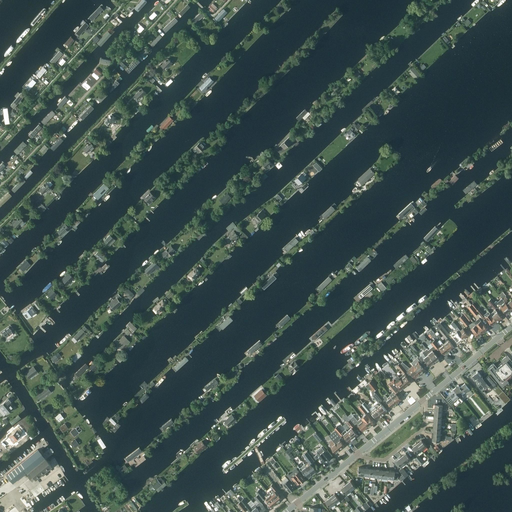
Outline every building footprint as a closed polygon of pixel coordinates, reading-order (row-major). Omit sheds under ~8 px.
[(146,2),(143,0),(141,0),(133,9),(137,13),(146,2)] [(186,5),(175,18),(179,21),(190,9),(186,5)] [(90,22),(101,9),(98,6),(87,18),(90,22)] [(150,7),(143,14),(146,17),(154,9),(150,7)] [(193,20),(196,23),(204,16),(200,13),(193,20)] [(146,17),(143,14),(136,22),(139,25),(146,17)] [(179,21),(175,18),(162,31),(165,35),(179,21)] [(109,30),(113,34),(122,25),(118,21),(109,30)] [(77,39),(88,26),(84,23),(73,35),(77,39)] [(96,43),(100,47),(111,36),(107,32),(96,43)] [(159,34),(147,48),(150,51),(163,38),(159,34)] [(391,37),(389,39),(392,42),(395,45),(398,43),(394,40),(391,37)] [(65,46),(68,48),(73,41),(71,39),(65,46)] [(95,49),(91,45),(85,52),(89,56),(95,49)] [(150,51),(147,48),(138,56),(142,60),(150,51)] [(48,62),(52,66),(62,55),(58,51),(48,62)] [(76,66),(82,62),(79,58),(73,62),(76,66)] [(125,71),(128,74),(140,61),(137,58),(125,71)] [(169,66),(172,63),(168,59),(161,65),(165,68),(168,65),(169,66)] [(34,77),(37,79),(45,70),(42,68),(34,77)] [(152,68),(148,73),(152,77),(156,72),(152,68)] [(357,70),(353,74),(356,77),(357,77),(359,79),(362,77),(359,74),(360,74),(357,70)] [(82,78),(84,81),(91,74),(88,72),(82,78)] [(209,86),(214,81),(210,77),(208,78),(208,77),(204,81),(204,82),(199,87),(204,92),(208,88),(207,87),(208,86),(209,86)] [(32,80),(24,88),(26,91),(35,83),(32,80)] [(105,92),(108,96),(120,83),(117,80),(105,92)] [(76,87),(68,96),(71,98),(79,90),(76,87)] [(57,93),(51,88),(44,97),(49,102),(57,93)] [(146,93),(141,89),(135,95),(138,98),(140,100),(141,100),(143,98),(142,97),(142,96),(146,93)] [(389,89),(387,90),(391,94),(393,97),(397,94),(393,90),(392,91),(389,89)] [(105,92),(91,106),(95,109),(108,96),(105,92)] [(24,97),(20,94),(8,106),(12,110),(24,97)] [(54,109),(57,112),(67,100),(64,97),(54,109)] [(95,109),(91,106),(78,118),(82,122),(95,109)] [(54,109),(39,124),(42,127),(57,112),(54,109)] [(296,119),(300,124),(310,115),(306,110),(296,119)] [(9,115),(5,111),(0,115),(0,117),(3,121),(9,115)] [(59,126),(65,132),(78,119),(72,113),(59,126)] [(105,121),(104,123),(106,126),(108,126),(108,125),(110,126),(111,126),(113,124),(113,122),(116,119),(112,115),(105,121)] [(170,116),(160,127),(163,129),(164,128),(165,130),(174,120),(170,116)] [(15,126),(20,130),(26,123),(22,118),(15,126)] [(39,124),(25,138),(29,142),(42,127),(39,124)] [(46,142),(55,151),(69,136),(60,128),(46,142)] [(13,138),(0,151),(4,154),(17,142),(13,138)] [(29,142),(25,138),(14,150),(17,155),(29,142)] [(288,138),(281,145),(285,149),(292,142),(291,141),(288,138)] [(193,149),(193,150),(195,152),(196,151),(198,153),(206,146),(201,141),(193,148),(194,149),(193,149)] [(32,157),(41,166),(55,151),(46,142),(32,157)] [(90,142),(83,149),(88,154),(89,154),(91,152),(91,151),(90,150),(94,147),(90,142)] [(139,154),(145,148),(142,145),(137,151),(139,154)] [(16,170),(24,178),(37,162),(31,156),(16,170)] [(269,170),(275,165),(268,157),(262,162),(269,170)] [(0,162),(0,182),(14,168),(4,158),(0,162)] [(356,181),(361,186),(374,174),(369,169),(356,181)] [(13,195),(27,180),(18,172),(4,186),(13,195)] [(302,173),(294,180),(298,185),(306,177),(305,176),(306,174),(304,172),(302,173)] [(455,176),(449,182),(453,185),(459,179),(455,176)] [(462,190),(465,194),(476,185),(473,181),(462,190)] [(40,191),(38,192),(41,195),(42,193),(44,195),(47,192),(49,192),(51,190),(51,188),(50,187),(46,183),(39,190),(40,191)] [(0,189),(0,206),(13,195),(3,186),(0,189)] [(103,186),(93,195),(97,199),(102,195),(101,193),(105,188),(103,186)] [(150,191),(144,197),(150,203),(156,198),(150,191)] [(223,203),(230,197),(227,193),(220,200),(223,203)] [(36,208),(42,213),(46,208),(41,203),(36,208)] [(396,216),(400,220),(414,208),(410,203),(396,216)] [(320,218),(323,221),(334,210),(331,207),(320,218)] [(263,209),(262,210),(254,218),(258,222),(267,213),(263,209)] [(14,220),(11,222),(13,224),(16,227),(17,228),(20,225),(22,226),(25,223),(24,221),(20,217),(18,215),(15,218),(17,219),(16,221),(15,220),(14,220)] [(57,232),(60,235),(69,227),(65,224),(57,232)] [(425,237),(428,240),(435,232),(432,229),(425,237)] [(232,233),(226,238),(227,239),(230,243),(231,244),(233,245),(239,240),(237,238),(240,236),(234,230),(232,232),(232,233)] [(108,245),(113,239),(110,235),(104,241),(108,245)] [(283,249),(286,253),(298,242),(294,238),(283,249)] [(167,257),(175,250),(171,246),(164,253),(167,257)] [(106,259),(98,251),(95,255),(102,262),(106,259)] [(356,268),(360,272),(373,260),(370,256),(356,268)] [(26,268),(30,265),(26,261),(19,267),(22,270),(25,268),(26,268)] [(154,262),(146,270),(149,274),(155,268),(158,270),(160,268),(154,262)] [(195,275),(198,273),(198,272),(199,272),(199,271),(199,270),(198,270),(198,269),(197,269),(196,269),(195,269),(192,273),(191,272),(188,275),(193,280),(197,276),(195,275)] [(67,285),(74,278),(68,272),(61,279),(67,285)] [(259,286),(264,291),(278,278),(273,273),(259,286)] [(318,288),(322,292),(334,281),(330,277),(318,288)] [(365,290),(367,294),(376,287),(373,283),(365,290)] [(127,287),(122,291),(127,296),(125,297),(128,301),(134,295),(127,287)] [(51,299),(56,294),(52,289),(47,294),(51,299)] [(109,304),(115,310),(122,303),(116,297),(109,304)] [(506,314),(511,310),(506,304),(504,302),(502,299),(502,298),(497,302),(496,301),(494,302),(499,309),(501,308),(506,314)] [(165,303),(166,302),(166,301),(166,300),(166,299),(165,299),(164,300),(163,301),(163,300),(154,308),(158,313),(162,309),(161,308),(165,305),(164,304),(165,303)] [(488,301),(494,309),(497,307),(490,299),(488,301)] [(471,305),(468,307),(474,316),(478,313),(471,305)] [(23,313),(27,318),(37,311),(33,306),(23,313)] [(490,314),(497,322),(502,318),(497,312),(496,312),(495,310),(490,314)] [(480,311),(478,313),(483,319),(485,317),(487,320),(492,326),(497,322),(490,314),(489,312),(484,316),(480,311)] [(465,312),(463,314),(469,321),(470,320),(471,322),(472,321),(465,312)] [(215,327),(219,332),(234,319),(229,314),(215,327)] [(275,325),(279,329),(291,318),(287,314),(275,325)] [(458,318),(465,327),(469,324),(462,315),(458,318)] [(478,319),(474,323),(482,333),(487,329),(478,319)] [(130,322),(126,326),(132,332),(134,331),(130,327),(133,325),(130,322)] [(477,337),(482,333),(474,323),(469,327),(477,337)] [(447,334),(450,332),(444,325),(442,327),(447,334)] [(13,332),(8,326),(2,331),(6,337),(13,332)] [(311,337),(314,341),(324,331),(321,327),(311,337)] [(455,329),(458,333),(463,339),(468,335),(463,329),(460,331),(457,327),(455,329)] [(449,336),(442,328),(439,331),(445,339),(449,336)] [(455,328),(449,333),(456,343),(457,342),(458,343),(463,339),(458,333),(455,329),(455,328)] [(77,341),(85,333),(82,329),(73,337),(77,341)] [(120,348),(128,340),(124,337),(117,344),(120,348)] [(441,352),(444,355),(449,350),(444,344),(442,342),(439,345),(435,340),(431,343),(433,346),(439,353),(441,352)] [(444,344),(449,350),(453,347),(448,340),(444,344)] [(259,341),(247,351),(250,355),(262,344),(259,341)] [(427,348),(425,350),(434,362),(439,358),(437,355),(439,353),(433,346),(428,350),(427,348)] [(419,357),(418,358),(425,366),(427,364),(429,366),(434,362),(425,350),(422,352),(420,354),(421,355),(419,357)] [(172,370),(175,373),(189,359),(185,356),(172,370)] [(511,360),(511,361),(507,356),(506,357),(505,356),(503,358),(503,359),(502,359),(503,361),(500,363),(501,364),(497,367),(496,366),(495,367),(493,364),(492,365),(491,364),(489,366),(489,367),(488,368),(502,385),(507,381),(506,380),(511,374),(511,360)] [(416,359),(411,363),(413,366),(420,374),(425,370),(423,368),(425,366),(418,358),(416,359)] [(291,369),(289,370),(291,373),(294,370),(294,371),(298,368),(298,367),(299,366),(295,362),(294,363),(294,362),(290,365),(290,366),(289,367),(291,369)] [(399,364),(405,371),(406,371),(407,373),(409,371),(415,378),(420,374),(413,366),(409,368),(402,362),(400,364),(399,363),(399,364)] [(93,363),(89,366),(94,371),(98,368),(93,363)] [(74,375),(78,379),(89,368),(85,364),(74,375)] [(405,371),(399,364),(397,366),(403,373),(405,371)] [(33,375),(38,371),(37,370),(34,366),(26,372),(30,377),(32,375),(33,375)] [(477,372),(472,376),(478,383),(476,384),(478,386),(481,389),(485,393),(492,387),(496,383),(488,374),(483,379),(477,372)] [(399,377),(398,377),(405,386),(410,381),(404,374),(399,377)] [(391,382),(390,382),(398,391),(400,389),(401,389),(402,389),(403,388),(403,387),(405,386),(398,377),(395,380),(394,379),(391,382)] [(216,378),(201,391),(204,394),(218,381),(216,378)] [(367,384),(373,391),(377,388),(371,381),(367,384)] [(390,382),(388,384),(394,391),(389,395),(389,396),(390,396),(396,403),(401,399),(396,393),(398,392),(398,391),(390,382)] [(458,385),(453,389),(458,395),(459,396),(460,396),(461,398),(463,396),(461,393),(464,390),(469,395),(473,392),(465,383),(460,387),(458,385)] [(47,387),(36,395),(39,400),(51,392),(47,387)] [(259,402),(267,395),(261,388),(254,395),(259,402)] [(448,397),(446,398),(451,405),(458,399),(461,402),(463,400),(461,398),(460,396),(459,396),(458,395),(453,389),(449,392),(450,395),(448,397)] [(139,400),(142,404),(151,396),(148,392),(139,400)] [(378,402),(374,405),(382,415),(387,411),(380,402),(382,400),(376,393),(373,395),(378,402)] [(390,396),(389,396),(387,397),(385,395),(383,397),(391,407),(396,403),(390,396)] [(8,398),(0,405),(0,407),(5,414),(13,407),(9,402),(11,401),(8,398)] [(370,409),(364,402),(361,404),(368,412),(370,410),(370,409)] [(361,405),(358,407),(364,414),(367,412),(361,405)] [(374,405),(370,409),(370,410),(371,410),(371,411),(377,419),(382,415),(374,405)] [(60,413),(55,417),(59,421),(63,418),(60,413)] [(366,414),(361,418),(368,427),(373,423),(368,416),(366,414)] [(232,415),(225,421),(229,426),(236,420),(232,415)] [(356,423),(358,424),(363,431),(368,427),(361,418),(357,421),(353,416),(350,418),(355,424),(356,423)] [(160,429),(163,432),(174,423),(171,419),(160,429)] [(347,422),(343,426),(346,429),(347,430),(353,439),(358,435),(354,431),(355,430),(353,426),(355,425),(350,419),(347,422)] [(64,432),(69,428),(65,423),(60,427),(64,432)] [(337,426),(334,428),(341,436),(344,433),(337,426)] [(13,441),(21,434),(18,432),(20,430),(17,427),(15,429),(16,430),(9,436),(13,441)] [(353,439),(347,430),(346,429),(343,431),(346,434),(344,436),(349,442),(353,439)] [(332,438),(331,438),(332,440),(334,441),(340,449),(345,446),(340,440),(339,439),(341,437),(338,433),(337,433),(332,438)] [(340,449),(334,441),(332,440),(330,442),(332,446),(330,447),(335,453),(340,449)] [(417,444),(422,450),(427,446),(422,440),(417,444)] [(198,453),(206,446),(201,441),(193,448),(198,453)] [(422,450),(417,444),(412,447),(417,453),(422,450)] [(124,458),(128,463),(142,452),(138,447),(124,458)] [(327,461),(332,457),(326,449),(325,450),(323,447),(322,448),(322,447),(317,451),(317,452),(316,453),(318,455),(318,456),(323,461),(325,459),(327,461)] [(35,477),(50,465),(38,449),(22,462),(28,470),(35,477)] [(289,450),(286,452),(289,455),(292,459),(294,457),(289,450)] [(304,456),(309,463),(313,460),(308,453),(304,456)] [(401,457),(406,463),(411,459),(406,453),(401,457)] [(424,461),(419,455),(415,458),(421,464),(424,461)] [(406,463),(401,457),(396,460),(401,466),(406,463)] [(22,462),(7,475),(13,482),(28,470),(22,462)] [(309,464),(308,462),(304,465),(312,475),(317,472),(310,463),(309,464)] [(312,475),(304,465),(299,468),(304,475),(306,474),(309,477),(312,475)] [(289,474),(287,475),(291,481),(293,480),(296,484),(297,484),(299,482),(300,483),(305,479),(296,469),(289,474)] [(153,491),(156,489),(161,485),(161,486),(162,485),(165,482),(161,477),(158,479),(156,478),(151,483),(152,484),(149,487),(153,491)] [(288,480),(286,478),(282,482),(283,484),(289,492),(295,488),(288,480)] [(346,484),(351,490),(355,486),(350,480),(346,484)] [(269,493),(272,497),(276,503),(282,499),(277,493),(276,493),(275,491),(277,489),(273,483),(270,486),(272,488),(268,492),(269,493)] [(351,490),(346,484),(341,488),(346,494),(351,490)] [(256,492),(258,494),(263,500),(265,498),(266,497),(265,496),(259,490),(256,492)] [(269,493),(265,496),(266,497),(265,498),(267,501),(272,507),(276,503),(272,497),(269,493)] [(330,497),(335,503),(340,499),(335,493),(330,497)] [(258,494),(254,497),(259,502),(255,505),(260,511),(265,511),(268,510),(261,502),(263,500),(258,494)] [(335,503),(330,497),(325,501),(330,507),(335,503)] [(240,501),(247,509),(249,511),(251,510),(253,511),(252,511),(260,511),(255,505),(254,504),(251,507),(244,498),(240,501)] [(240,501),(237,504),(243,511),(247,509),(240,501)]
